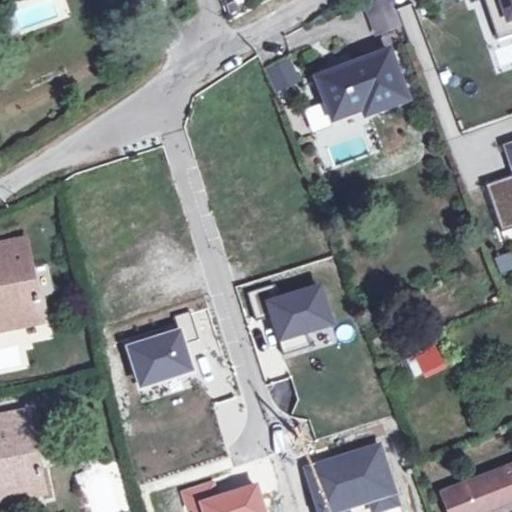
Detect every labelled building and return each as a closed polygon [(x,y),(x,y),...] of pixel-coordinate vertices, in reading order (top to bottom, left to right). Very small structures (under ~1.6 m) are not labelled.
[(388,0),(374,0),(361,5),(373,38),(400,28),(388,0)] [(511,0),(482,0),(491,25),(511,17),(511,0)] [(511,17),(491,25),(496,40),(511,34),(511,17)] [(326,102),(333,99),(340,119),(362,111),(364,117),(406,102),(388,54),(317,80),(326,102)] [(289,59),(264,70),(275,93),(300,81),(289,59)] [(377,119),(380,151),(407,148),(404,117),(377,119)] [(278,132),(206,161),(238,245),(308,226),(278,132)] [(511,175),(485,185),(500,233),(511,228),(511,175)] [(0,240),(0,253),(26,249),(23,235),(0,240)] [(0,285),(0,288),(0,287),(0,330),(40,322),(26,249),(0,253),(0,285)] [(493,257),(498,273),(511,268),(511,257),(510,252),(493,257)] [(424,377),(441,369),(434,353),(417,361),(424,377)] [(0,413),(0,426),(28,421),(25,409),(0,413)] [(4,459),(0,459),(0,502),(43,494),(28,421),(0,426),(0,441),(1,441),(4,459)] [(486,481),(447,496),(452,511),(488,511),(511,503),(511,465),(484,476),(486,481)]
